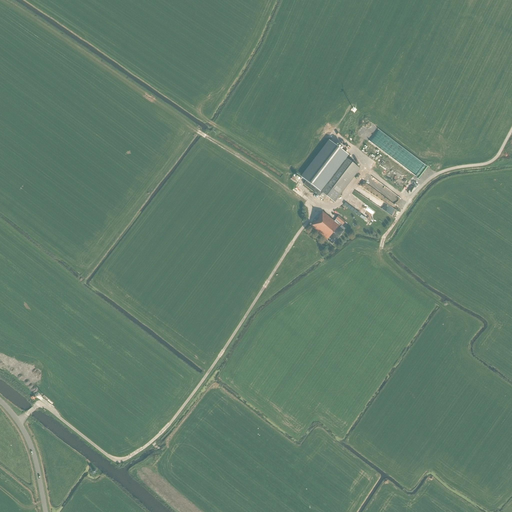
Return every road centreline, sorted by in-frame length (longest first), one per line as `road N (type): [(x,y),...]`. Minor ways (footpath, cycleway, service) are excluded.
road 1 (track): [(195,129),(317,208)]
road 2 (tertiary): [(45,511),(32,450),(0,400)]
